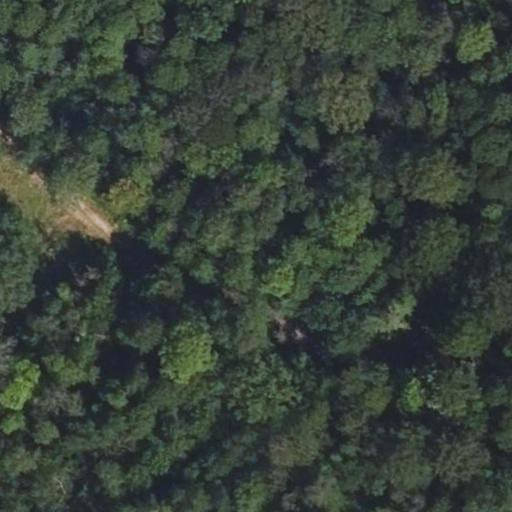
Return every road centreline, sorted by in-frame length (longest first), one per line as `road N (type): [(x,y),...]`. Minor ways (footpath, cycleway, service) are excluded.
road 1 (unknown): [(0,319),(41,288),(135,244),(201,284),(294,320),(511,362)]
road 2 (unknown): [(0,122),(135,244)]
